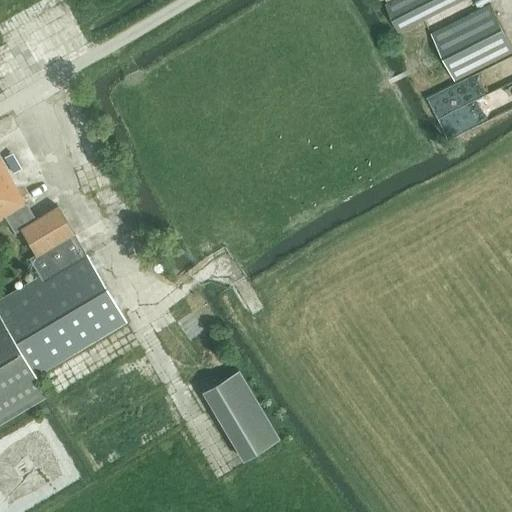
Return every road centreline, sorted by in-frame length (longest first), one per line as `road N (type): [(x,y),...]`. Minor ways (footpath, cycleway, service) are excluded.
road 1 (track): [(142,315),(213,266),(249,311)]
road 2 (track): [(53,0),(6,28),(40,86)]
